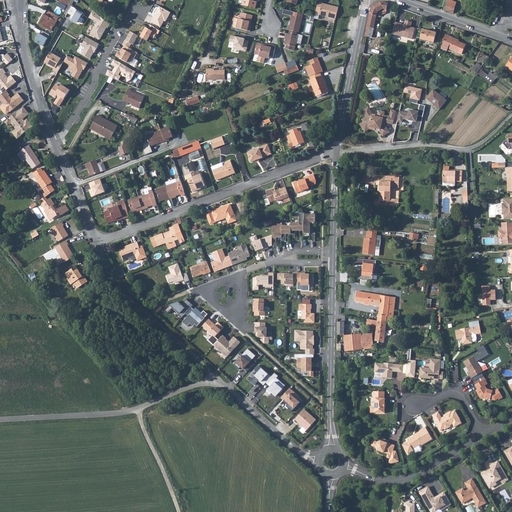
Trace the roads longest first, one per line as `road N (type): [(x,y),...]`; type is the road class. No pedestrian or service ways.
road 1 (residential): [(96,242),(336,151)]
road 2 (unclassified): [(213,383),(125,411),(0,420)]
road 3 (tertiary): [(332,263),(331,448)]
road 4 (residential): [(140,9),(128,14),(93,88),(53,142)]
road 5 (tertiary): [(366,0),(336,151)]
road 6 (residential): [(344,466),(404,479),(482,435)]
road 7 (residential): [(15,2),(53,142)]
road 8 (residential): [(336,151),(470,148)]
road 9 (unclassified): [(213,383),(318,460)]
